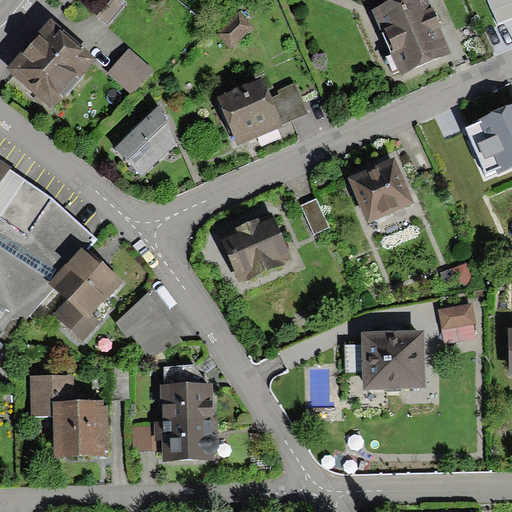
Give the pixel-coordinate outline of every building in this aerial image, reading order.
[(122,7),(114,0),(110,0),(93,21),(103,29),(122,7)] [(418,0),(369,20),(398,89),(449,68),(421,0),(418,0)] [(3,81),(50,122),(94,70),(47,30),(3,81)] [(148,73),(127,52),(106,73),(127,94),(148,73)] [(304,116),(292,86),(261,98),(273,128),(304,116)] [(213,107),(230,150),(275,132),(273,128),(261,98),(258,90),(213,107)] [(109,157),(137,185),(172,150),(156,114),(109,157)] [(511,116),(477,131),(499,185),(511,179),(511,116)] [(20,248),(52,202),(0,165),(0,337),(10,322),(18,321),(20,318),(27,322),(50,299),(57,292),(51,286),(60,275),(20,248)] [(408,213),(389,168),(344,188),(363,232),(408,213)] [(317,201),(302,208),(315,237),(330,230),(317,201)] [(97,241),(52,202),(20,248),(60,275),(82,252),(85,255),(97,241)] [(274,223),(220,247),(239,289),(293,265),(274,223)] [(85,255),(82,252),(60,275),(51,286),(57,292),(50,299),(63,311),(56,317),(83,341),(98,325),(91,319),(120,287),(85,255)] [(183,343),(149,296),(116,324),(127,340),(133,336),(151,360),(183,343)] [(469,308),(438,313),(443,344),(474,339),(469,308)] [(362,335),(362,394),(424,394),(424,335),(362,335)] [(75,380),(32,380),(32,420),(53,420),(53,465),(109,464),(108,404),(75,404),(75,380)] [(157,428),(157,435),(209,434),(208,393),(156,394),(157,428)] [(157,428),(130,428),(131,455),(158,454),(157,435),(157,428)] [(210,469),(209,434),(157,435),(158,454),(158,470),(210,469)]
